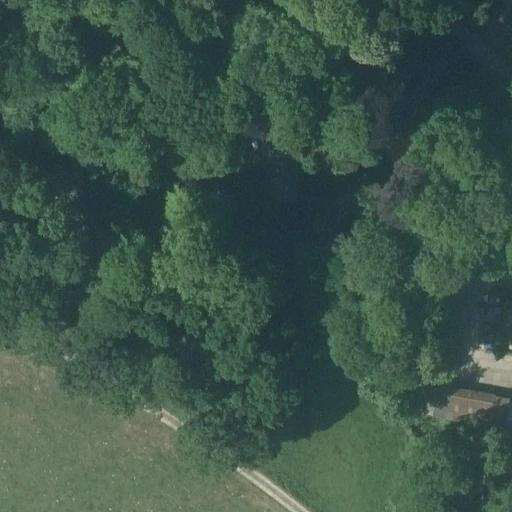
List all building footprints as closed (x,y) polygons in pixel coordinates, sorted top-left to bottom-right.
[(216,158),(239,157),(238,132),(215,133),(216,158)] [(264,194),(298,193),(297,146),(269,147),(270,174),(263,174),(264,194)] [(199,196),(211,195),(210,180),(197,181),(199,196)] [(476,342),(504,337),(494,282),(467,287),(476,342)] [(446,361),(456,359),(444,291),(415,295),(419,314),(428,313),(433,348),(426,349),(427,364),(446,361)] [(505,427),(510,397),(407,379),(402,408),(505,427)] [(485,483),(511,482),(511,463),(484,464),(485,483)]
